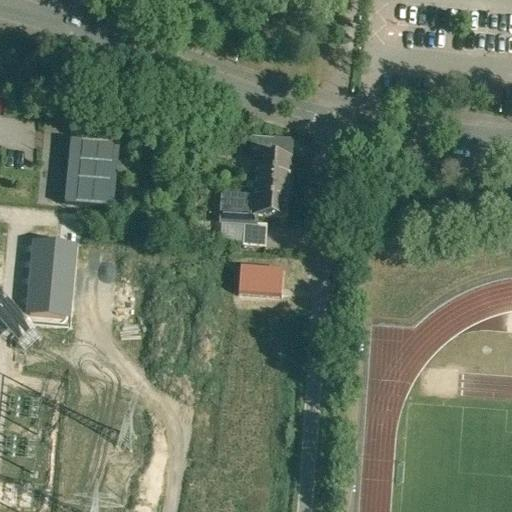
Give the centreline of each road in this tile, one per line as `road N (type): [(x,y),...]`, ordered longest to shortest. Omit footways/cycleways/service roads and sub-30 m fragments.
road 1 (unclassified): [(303,511),(330,117)]
road 2 (residential): [(0,8),(330,117)]
road 3 (residential): [(330,117),(511,140)]
